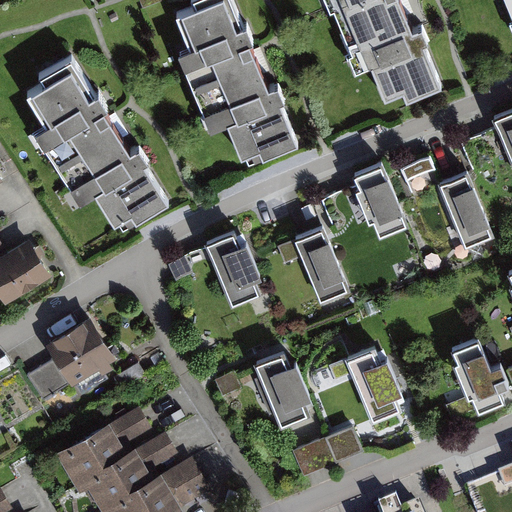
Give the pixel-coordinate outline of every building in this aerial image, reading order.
[(199,0),(200,1),(183,7),(198,44),(184,50),(213,124),(227,119),(244,161),(302,138),(279,81),(269,85),(235,0),(199,0)] [(343,0),(384,100),(435,79),(403,0),(343,0)] [(130,148),(76,62),(35,88),(53,117),(39,126),(84,196),(96,189),(119,226),(170,194),(138,143),(130,148)] [(511,110),(499,116),(511,149),(511,110)] [(481,181),(511,167),(511,157),(498,126),(463,141),(481,181)] [(407,176),(436,169),(433,157),(404,164),(407,176)] [(385,164),(360,175),(384,235),(410,224),(385,164)] [(471,175),(446,185),(470,245),(495,234),(471,175)] [(328,228),(298,238),(326,313),(356,301),(328,228)] [(239,232),(211,243),(234,302),(263,291),(239,232)] [(49,273),(30,241),(4,256),(0,249),(0,286),(7,298),(49,273)] [(177,277),(215,261),(208,245),(170,261),(177,277)] [(116,361),(92,319),(52,342),(75,384),(116,361)] [(478,333),(452,342),(458,357),(453,359),(466,394),(472,392),(475,401),(501,391),(499,385),(508,381),(499,358),(489,362),(478,333)] [(377,343),(350,354),(377,420),(403,409),(396,392),(404,388),(390,353),(382,357),(377,343)] [(285,349),(258,361),(286,425),(310,415),(302,395),(312,391),(297,356),(289,360),(285,349)] [(68,382),(54,362),(31,377),(45,398),(68,382)] [(104,472),(134,454),(122,433),(149,418),(143,407),(59,454),(81,493),(89,488),(107,478),(104,472)] [(201,415),(170,434),(181,453),(191,448),(193,451),(215,438),(201,415)] [(295,447),(303,471),(363,450),(354,426),(295,447)] [(107,478),(89,488),(102,511),(118,511),(135,502),(131,494),(156,479),(146,461),(173,446),(167,436),(134,454),(104,472),(107,478)] [(156,479),(131,494),(135,502),(118,511),(183,511),(181,508),(213,490),(194,458),(156,479)] [(511,467),(468,487),(478,511),(487,511),(511,501),(511,467)] [(0,511),(17,511),(1,487),(0,487),(0,511)]
